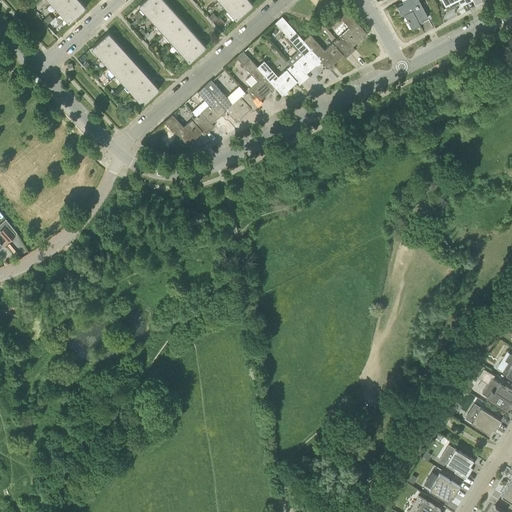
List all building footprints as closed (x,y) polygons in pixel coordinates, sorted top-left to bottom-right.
[(55,0),(53,2),(61,11),(73,0),(55,0)] [(76,0),(73,0),(61,11),(70,21),(84,8),(76,0)] [(148,13),(162,1),(161,0),(143,0),(140,3),(148,13)] [(221,0),(229,8),(237,0),(221,0)] [(246,0),(237,0),(229,8),(237,17),(251,5),(246,0)] [(427,17),(418,0),(403,0),(402,1),(403,3),(397,6),(401,16),(404,14),(411,29),(419,24),(418,22),(427,17)] [(170,10),(162,1),(148,13),(157,23),(170,10)] [(337,39),(350,53),(354,49),(352,46),(367,33),(342,5),(335,11),(349,27),(337,39)] [(170,10),(157,23),(165,32),(179,20),(170,10)] [(213,22),(218,17),(213,12),(208,17),(213,22)] [(48,24),(54,18),(50,14),(44,19),(48,24)] [(219,28),(225,22),(220,16),(213,22),(219,28)] [(306,73),(320,60),(302,40),(303,40),(282,16),(274,22),(288,38),(302,54),(290,65),(304,80),(309,76),(306,73)] [(179,20),(165,32),(174,41),(187,29),(179,20)] [(137,31),(142,36),(146,32),(141,27),(137,31)] [(187,29),(174,41),(182,50),(195,38),(187,29)] [(101,55),(115,43),(106,34),(93,46),(101,55)] [(350,53),(337,39),(324,50),(310,34),(303,40),(302,40),(320,60),(328,68),(342,55),(345,58),(350,53)] [(195,38),(182,50),(190,60),(204,48),(195,38)] [(123,53),(115,43),(101,55),(110,65),(123,53)] [(244,91),(258,106),(262,102),(260,99),(274,86),(257,66),(243,51),(236,57),(257,80),(244,91)] [(123,53),(110,65),(118,74),(132,62),(123,53)] [(304,80),(290,65),(277,76),(263,60),(257,66),(274,86),(282,95),(296,81),(299,84),(304,80)] [(132,62),(118,74),(127,83),(140,71),(132,62)] [(140,71),(127,83),(135,92),(148,80),(140,71)] [(253,111),(258,106),(244,91),(232,103),(211,79),(204,85),(210,92),(226,110),(235,121),(250,108),(253,111)] [(148,80),(135,92),(143,102),(157,90),(148,80)] [(211,123),(226,110),(210,92),(204,85),(197,92),(209,105),(196,116),(209,130),(214,126),(211,123)] [(209,130),(196,116),(184,127),(172,114),(165,120),(187,145),(202,132),(204,135),(209,130)] [(17,233),(5,220),(0,225),(0,232),(8,241),(17,233)] [(502,371),(511,377),(511,354),(509,353),(505,360),(508,362),(502,371)] [(486,397),(506,410),(511,402),(509,400),(511,394),(511,390),(491,378),(482,392),(487,396),(486,397)] [(353,433),(361,429),(356,419),(369,414),(364,403),(344,412),(347,420),(353,433)] [(495,428),(501,419),(480,406),(471,421),(489,433),(493,427),(495,428)] [(455,447),(445,463),(454,468),(454,470),(465,477),(472,466),(470,464),(473,459),(455,447)] [(426,451),(422,456),(428,460),(431,454),(426,451)] [(366,484),(376,474),(360,459),(351,469),(366,484)] [(439,473),(429,489),(447,501),(451,495),(453,496),(459,486),(439,473)] [(417,477),(412,475),(408,481),(413,484),(417,477)] [(511,488),(507,485),(501,495),(502,495),(511,501),(508,506),(511,508),(511,488)] [(408,511),(443,511),(444,511),(418,495),(408,511)]
